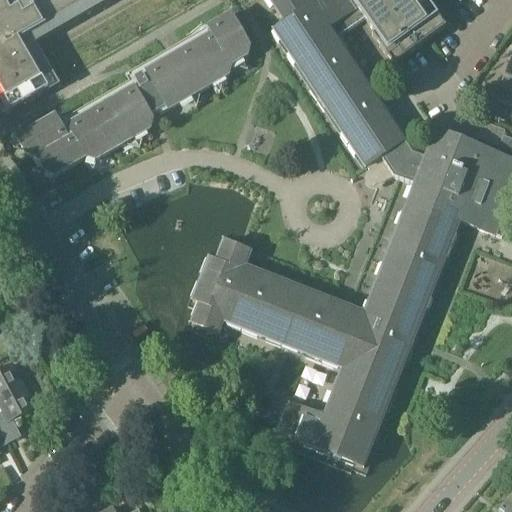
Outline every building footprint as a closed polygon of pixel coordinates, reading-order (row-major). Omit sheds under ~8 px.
[(95,0),(0,0),(0,111),(4,118),(50,91),(21,41),(43,28),(44,29),(95,0)] [(365,22),(349,0),(267,0),(284,27),(274,34),(366,173),(368,171),(378,188),(394,181),(415,188),(364,317),(244,270),(250,255),(224,245),(217,263),(209,260),(191,305),(199,308),(192,326),(218,336),(222,325),(343,372),(324,420),(289,406),(276,437),(363,470),(460,224),(502,240),(511,215),(511,163),(436,134),(425,161),(412,156),(336,43),(365,22)] [(349,0),(365,22),(374,35),(371,38),(393,68),(446,30),(424,0),(349,0)] [(231,18),(208,30),(207,31),(211,37),(177,57),(136,80),(133,82),(139,92),(136,94),(133,90),(68,132),(72,138),(67,141),(54,119),(15,141),(25,158),(35,160),(44,177),(54,179),(86,161),(95,164),(149,133),(152,123),(150,120),(156,116),(160,117),(167,113),(168,114),(228,79),(231,69),(247,60),(249,50),(231,18)] [(511,56),(497,97),(511,102),(511,56)] [(511,141),(503,138),(499,150),(511,154),(511,141)] [(0,374),(0,408),(4,416),(0,418),(0,435),(6,448),(20,441),(11,423),(34,412),(13,372),(11,373),(9,369),(0,374)] [(511,511),(511,500),(502,511),(511,511)]
